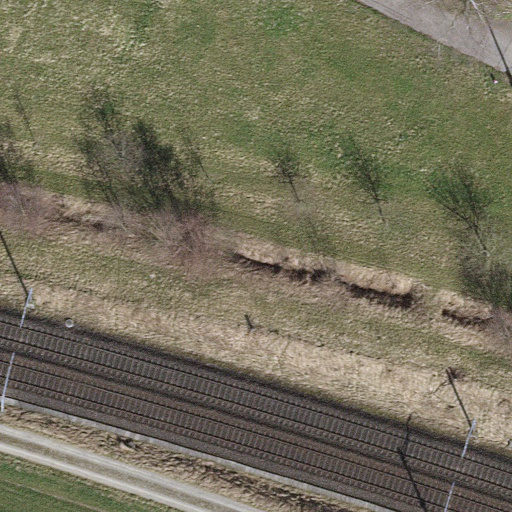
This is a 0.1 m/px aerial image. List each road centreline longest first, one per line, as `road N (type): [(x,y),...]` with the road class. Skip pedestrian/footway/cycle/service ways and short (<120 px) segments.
road 1 (track): [(0,444),(203,511)]
road 2 (unclassified): [(391,0),(511,62)]
